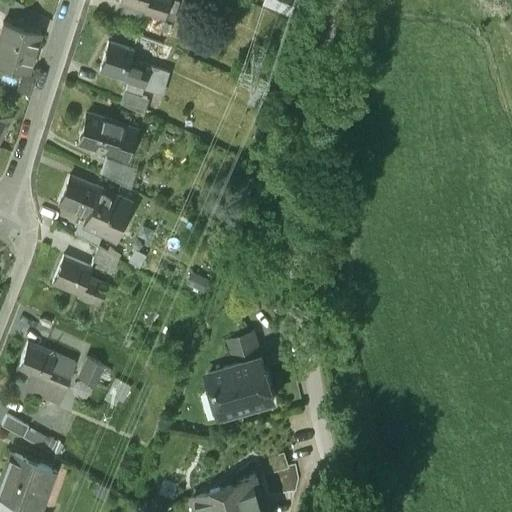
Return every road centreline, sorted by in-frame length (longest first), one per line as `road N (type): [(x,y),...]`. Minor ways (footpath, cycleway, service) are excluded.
road 1 (residential): [(341,0),(294,136),(289,298),(343,511)]
road 2 (residential): [(69,0),(0,215)]
road 3 (residential): [(0,217),(18,231),(23,258),(0,324)]
